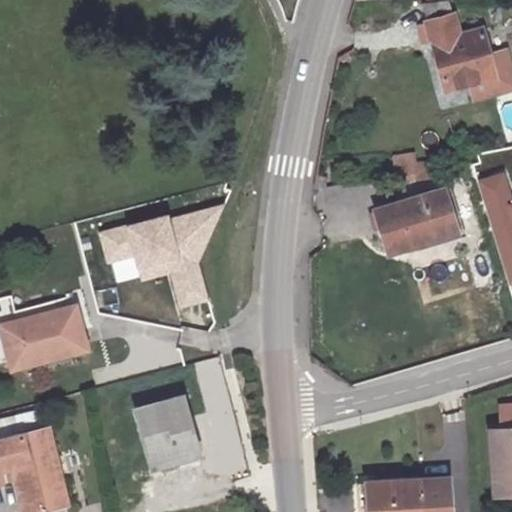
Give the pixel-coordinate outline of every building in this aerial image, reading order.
[(456,89),(480,82),(504,74),(499,56),(490,27),(469,34),(461,13),(435,21),(456,89)] [(504,74),(480,82),(486,101),(511,92),(511,51),(499,56),(504,74)] [(400,166),(401,172),(404,181),(420,176),(416,161),(400,166)] [(511,186),(508,173),(483,180),(511,278),(511,186)] [(447,188),(378,211),(392,255),(461,233),(447,188)] [(227,200),(172,214),(187,267),(174,271),(183,304),(211,296),(202,258),(227,200)] [(172,214),(104,233),(112,261),(142,253),(149,278),(174,271),(187,267),(172,214)] [(64,297),(24,309),(29,327),(12,333),(20,358),(77,340),(64,297)] [(6,314),(12,333),(29,327),(24,309),(6,314)] [(187,399),(141,412),(157,467),(203,453),(187,399)] [(501,430),(511,429),(511,406),(500,407),(501,430)] [(495,497),(511,496),(511,429),(501,430),(492,430),(495,497)] [(50,433),(0,442),(0,483),(9,482),(7,470),(18,468),(27,511),(50,511),(70,508),(65,477),(57,478),(50,433)] [(462,511),(461,479),(378,480),(379,511),(462,511)]
